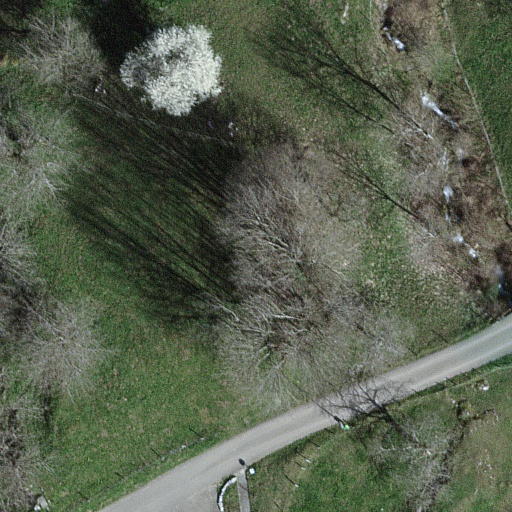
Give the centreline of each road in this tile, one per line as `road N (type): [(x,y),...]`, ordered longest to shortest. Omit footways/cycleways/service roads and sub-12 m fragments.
road 1 (track): [(141,511),(342,408)]
road 2 (residential): [(342,408),(511,331)]
